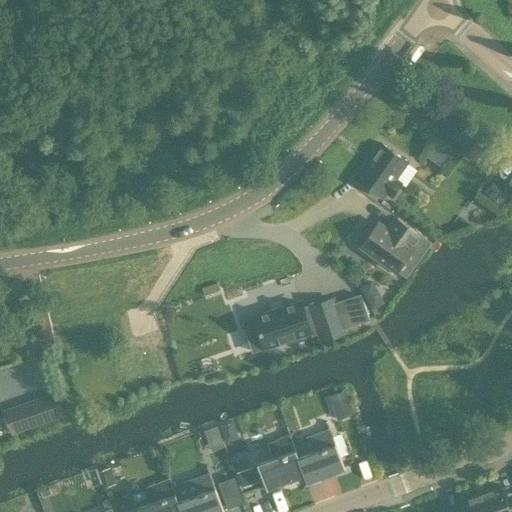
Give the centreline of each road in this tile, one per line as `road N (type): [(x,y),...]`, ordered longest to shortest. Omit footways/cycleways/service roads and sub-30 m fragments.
road 1 (secondary): [(0,266),(166,235),(255,197),(312,149),(431,7)]
road 2 (residential): [(331,511),(511,440)]
